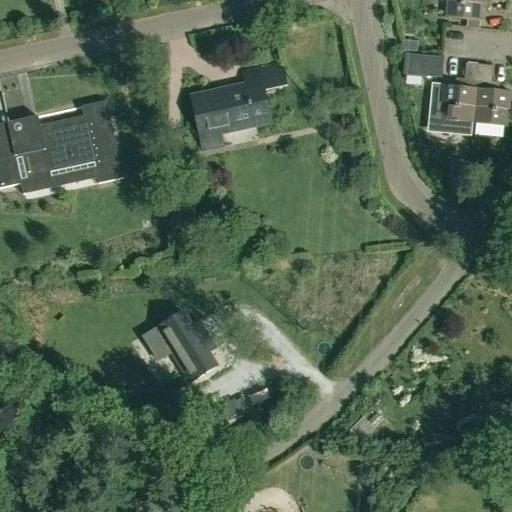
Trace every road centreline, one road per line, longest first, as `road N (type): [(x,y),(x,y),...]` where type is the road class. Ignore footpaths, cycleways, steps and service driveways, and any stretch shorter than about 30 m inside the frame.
road 1 (residential): [(161,511),(298,432),(365,376),(469,250)]
road 2 (residential): [(0,63),(291,0)]
road 3 (residential): [(469,250),(401,178),(358,0)]
